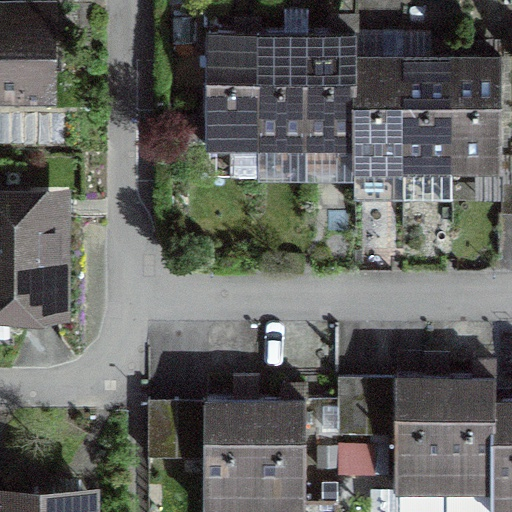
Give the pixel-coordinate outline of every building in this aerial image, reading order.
[(46,0),(0,0),(0,96),(47,96),(46,0)] [(255,143),(255,28),(206,28),(206,143),(255,143)] [(306,143),(306,28),(255,28),(255,143),(306,143)] [(306,28),(306,143),(354,143),(354,51),(354,28),(306,28)] [(401,167),(401,51),(354,51),(354,143),(354,167),(401,167)] [(451,167),(451,51),(401,51),(401,167),(451,167)] [(511,211),(511,153),(500,153),(500,51),(451,51),(451,167),(501,167),(501,211),(511,211)] [(0,196),(0,304),(57,305),(58,216),(33,216),(33,197),(0,196)] [(444,486),(444,370),(395,370),(395,371),(366,371),(366,430),(394,430),(394,486),(444,486)] [(494,487),(494,394),(494,370),(444,370),(444,486),(494,487)] [(366,430),(366,371),(338,371),(338,429),(366,430)] [(255,510),(256,393),(203,393),(203,396),(175,396),(174,452),(204,452),(204,509),(255,510)] [(256,393),(255,510),(304,510),(305,394),(256,393)] [(511,509),(511,393),(494,394),(494,487),(494,510),(511,509)] [(174,452),(175,396),(148,396),(148,451),(174,452)] [(27,491),(0,490),(0,511),(87,511),(87,491),(53,491),(53,489),(40,482),(27,489),(27,491)]
